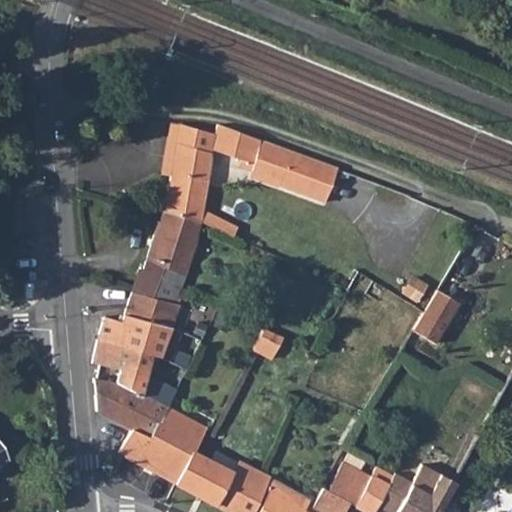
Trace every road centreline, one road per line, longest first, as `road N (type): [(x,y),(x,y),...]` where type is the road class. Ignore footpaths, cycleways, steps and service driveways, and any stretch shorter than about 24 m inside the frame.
road 1 (track): [(49,113),(223,121),(511,227)]
road 2 (tertiary): [(65,331),(47,74),(61,0)]
road 3 (residential): [(511,111),(238,0)]
road 4 (tertiary): [(80,503),(65,331)]
